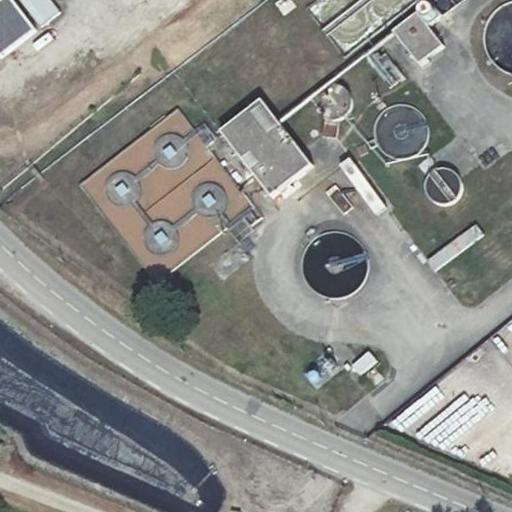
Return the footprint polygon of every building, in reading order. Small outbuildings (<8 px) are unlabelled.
[(19,0),(4,0),(0,3),(0,38),(0,39),(11,52),(41,29),(19,0)] [(435,30),(448,19),(438,6),(401,34),(428,67),(451,49),(435,30)] [(0,60),(11,52),(0,39),(0,60)] [(390,89),(403,79),(383,51),(369,61),(390,89)] [(330,98),(333,113),(352,109),(349,94),(330,98)] [(270,104),(228,135),(279,201),(320,170),(270,104)] [(97,194),(148,281),(236,230),(178,130),(152,145),(160,158),(97,194)] [(311,283),(353,291),(360,256),(317,248),(311,283)] [(359,377),(377,364),(369,353),(351,366),(359,377)] [(370,378),(380,389),(391,380),(382,368),(370,378)]
